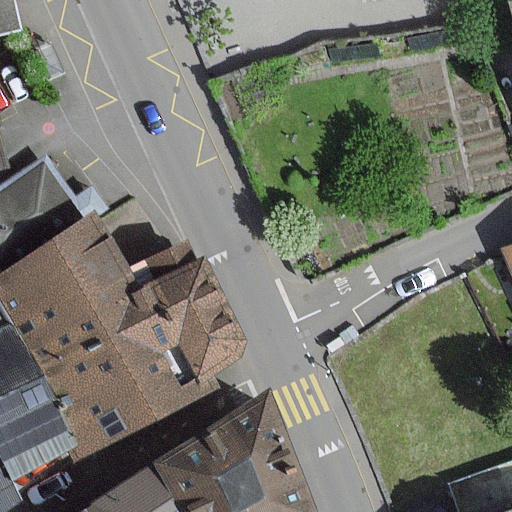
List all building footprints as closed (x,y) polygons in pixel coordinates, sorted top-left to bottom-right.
[(0,0),(0,31),(17,28),(10,0),(0,0)] [(49,160),(0,189),(0,274),(86,223),(49,160)] [(191,257),(145,284),(134,291),(92,220),(86,223),(0,274),(0,291),(96,452),(207,387),(201,377),(232,359),(241,341),(191,257)] [(0,505),(1,508),(96,452),(0,291),(0,505)] [(307,511),(269,397),(236,417),(157,466),(181,511),(307,511)] [(181,511),(157,466),(89,511),(181,511)]
